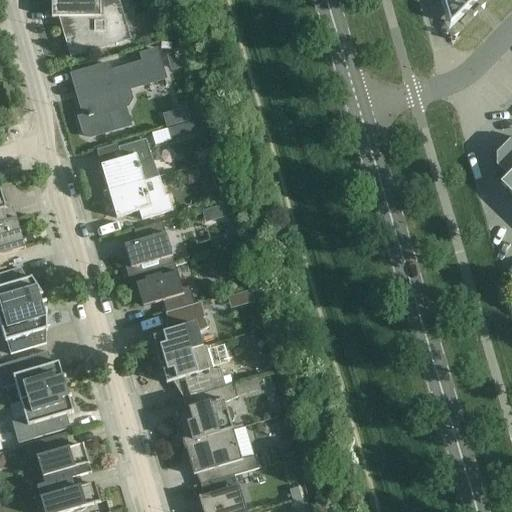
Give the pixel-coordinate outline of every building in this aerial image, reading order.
[(72,55),(127,39),(115,0),(113,0),(100,4),(99,0),(51,0),(51,19),(70,19),(70,26),(64,28),(72,55)] [(442,0),(450,25),(474,0),(442,0)] [(83,135),(89,138),(112,132),(106,113),(127,107),(131,101),(128,91),(165,80),(156,51),(140,56),(143,63),(111,73),(108,65),(71,76),(83,117),(78,119),(83,135)] [(155,146),(170,141),(167,132),(167,130),(152,134),(155,146)] [(99,184),(103,195),(144,182),(140,170),(141,170),(140,167),(151,160),(145,141),(118,149),(121,161),(101,167),(105,181),(99,184)] [(496,167),(507,178),(500,185),(511,197),(511,141),(509,142),(496,155),(496,167)] [(76,167),(94,163),(91,153),(73,157),(76,167)] [(197,170),(203,193),(215,190),(209,167),(197,170)] [(147,194),(144,182),(103,195),(106,206),(112,206),(116,219),(139,213),(141,221),(153,218),(172,212),(168,197),(149,203),(148,198),(148,194),(147,194)] [(0,191),(0,225),(16,220),(12,207),(6,209),(0,192),(0,191)] [(214,208),(217,220),(230,216),(227,204),(214,208)] [(0,257),(25,250),(16,220),(0,225),(0,270),(0,271),(0,269),(0,257)] [(124,267),(128,279),(174,266),(162,223),(133,232),(137,243),(124,247),(130,266),(124,267)] [(235,274),(244,272),(242,265),(233,268),(235,274)] [(182,290),(174,266),(128,279),(131,291),(137,290),(142,308),(162,303),(166,314),(195,305),(189,288),(182,290)] [(0,316),(46,303),(41,304),(39,297),(41,296),(41,297),(42,296),(40,292),(37,282),(34,283),(31,279),(30,279),(30,280),(22,282),(19,271),(20,270),(20,269),(0,275),(0,316)] [(41,305),(46,304),(46,303),(0,316),(0,326),(5,343),(6,343),(10,355),(46,345),(45,344),(44,344),(40,333),(46,331),(46,332),(47,332),(47,327),(50,326),(47,315),(46,311),(45,311),(45,312),(43,312),(41,305)] [(201,304),(195,305),(166,314),(165,314),(165,317),(167,317),(170,328),(168,329),(169,330),(169,334),(155,338),(156,349),(158,357),(157,357),(158,362),(206,348),(206,347),(202,348),(198,335),(208,329),(201,304)] [(184,400),(186,399),(225,388),(220,371),(213,371),(206,348),(158,362),(159,367),(161,366),(163,374),(169,384),(180,380),(185,397),(182,398),(184,400)] [(15,386),(20,402),(66,389),(63,380),(65,379),(62,367),(59,368),(58,364),(48,367),(44,354),(0,366),(0,383),(2,390),(15,386)] [(186,399),(190,411),(177,415),(183,441),(182,442),(183,446),(233,432),(231,424),(233,422),(233,419),(231,412),(229,409),(226,408),(225,404),(237,399),(233,386),(225,388),(186,399)] [(72,410),(74,409),(71,397),(68,398),(66,389),(20,402),(24,418),(11,422),(17,444),(66,430),(62,417),(73,414),(72,410)] [(241,458),(233,432),(183,446),(184,451),(186,451),(195,476),(213,471),(216,482),(234,477),(258,470),(255,458),(241,458)] [(83,446),(53,455),(49,440),(21,449),(26,465),(38,461),(41,472),(40,476),(39,484),(38,488),(37,489),(91,473),(88,463),(88,461),(89,459),(89,457),(88,455),(87,453),(86,451),(84,450),(83,446)] [(0,466),(6,468),(9,452),(0,450),(0,466)] [(283,462),(294,459),(292,452),(281,455),(283,462)] [(73,511),(100,504),(99,499),(100,497),(100,494),(99,492),(97,490),(96,489),(94,485),(74,491),(71,480),(91,474),(91,473),(37,489),(38,492),(37,495),(37,501),(38,505),(40,510),(41,511),(73,511)] [(244,511),(234,477),(216,482),(200,487),(204,499),(199,500),(202,511),(244,511)] [(289,491),(293,505),(302,502),(297,489),(289,491)] [(304,511),(302,502),(293,505),(295,511),(304,511)]
